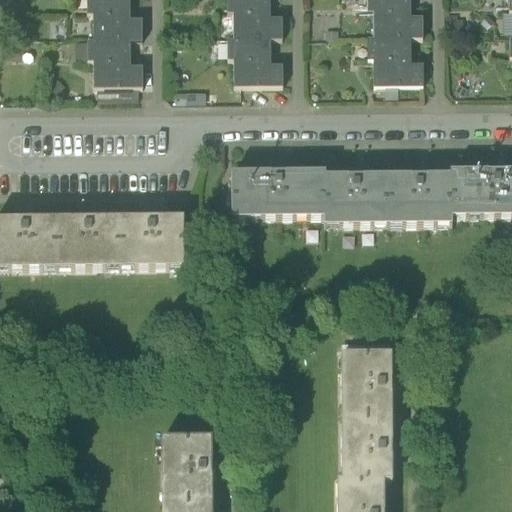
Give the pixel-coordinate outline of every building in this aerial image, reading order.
[(232,22),(232,49),(270,49),(281,48),(281,26),(269,27),(269,0),(231,1),(226,1),(226,22),(232,22)] [(410,25),(409,0),(375,0),(373,0),(367,0),(367,20),(373,20),(374,47),(410,46),(421,46),(420,24),(410,25)] [(93,23),(93,50),(131,50),(142,50),(142,28),(130,28),(130,2),(93,2),(87,2),(87,23),(93,23)] [(411,72),(410,46),(374,47),(367,47),(367,68),(374,67),(374,95),(422,94),(421,72),(411,72)] [(270,74),(270,49),(232,49),(226,50),(227,69),(232,69),(233,97),(282,96),(281,74),(270,74)] [(131,76),(131,50),(93,50),(88,50),(88,71),(93,71),(94,98),(98,98),(138,98),(142,98),(142,75),(131,76)] [(139,110),(138,98),(98,98),(98,110),(139,110)] [(511,178),(450,179),(450,184),(451,224),(511,223),(511,178)] [(232,226),(325,225),(324,185),(324,180),(232,181),(232,226)] [(451,233),(451,224),(450,184),(387,185),(388,234),(451,233)] [(387,185),(324,185),(325,225),(325,234),(388,234),(387,185)] [(59,277),(122,277),(122,226),(59,227),(59,277)] [(185,226),(122,226),(122,277),(185,276),(185,226)] [(0,277),(59,277),(59,227),(0,227),(0,277)] [(342,362),(342,424),(392,424),(392,362),(342,362)] [(392,488),(392,424),(342,424),(342,489),(384,488),(392,488)] [(163,445),(163,508),(213,508),(213,445),(163,445)] [(384,511),(384,488),(342,489),(338,489),(337,511),(384,511)]
